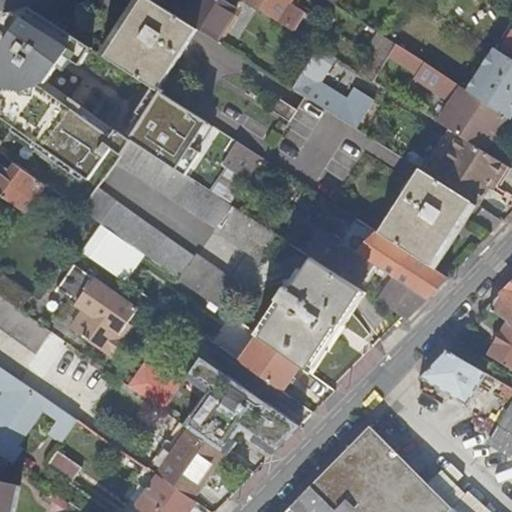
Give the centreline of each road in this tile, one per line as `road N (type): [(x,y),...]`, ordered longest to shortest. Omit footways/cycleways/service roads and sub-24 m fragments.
road 1 (residential): [(244,511),(511,248)]
road 2 (unknown): [(511,510),(448,463),(375,385)]
